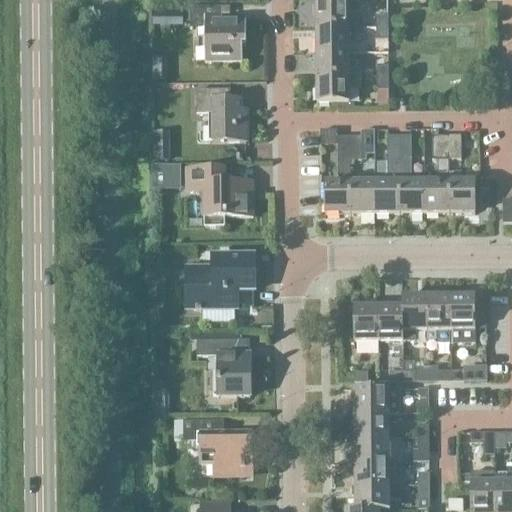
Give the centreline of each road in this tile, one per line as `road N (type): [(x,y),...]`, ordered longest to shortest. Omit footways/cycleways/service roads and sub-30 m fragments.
road 1 (tertiary): [(36,511),(33,0)]
road 2 (residential): [(290,256),(282,0)]
road 3 (residential): [(293,511),(290,256)]
road 4 (residential): [(290,256),(511,255)]
